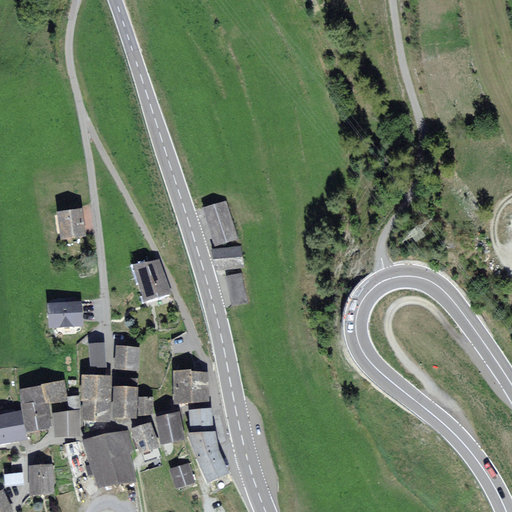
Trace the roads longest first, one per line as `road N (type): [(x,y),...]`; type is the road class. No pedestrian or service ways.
road 1 (primary): [(251,469),(189,224),(116,0)]
road 2 (residential): [(85,124),(194,333),(226,446),(251,469)]
road 3 (residential): [(85,124),(112,381),(111,429),(82,437)]
road 4 (primary): [(385,277),(359,304),(362,351),(474,457),(506,511)]
road 5 (unclassified): [(385,277),(384,237),(418,179),(422,136),(393,0)]
road 6 (track): [(448,428),(388,334),(394,307),(423,301),(495,359)]
road 7 (primary): [(511,384),(444,290),(419,276),(385,277)]
road 8 (residential): [(75,0),(70,59),(85,124)]
